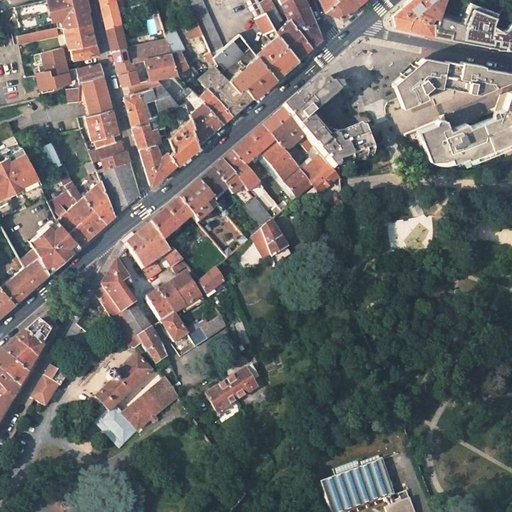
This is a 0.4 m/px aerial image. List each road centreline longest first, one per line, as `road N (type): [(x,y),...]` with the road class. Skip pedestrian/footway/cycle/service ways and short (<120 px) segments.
road 1 (primary): [(148,205),(334,45)]
road 2 (tertiary): [(0,440),(110,236)]
road 3 (residential): [(148,205),(91,0)]
road 4 (unknown): [(218,366),(197,380),(184,375),(141,301),(121,243)]
road 5 (unclassified): [(357,25),(511,61)]
road 6 (primary): [(0,330),(110,236)]
